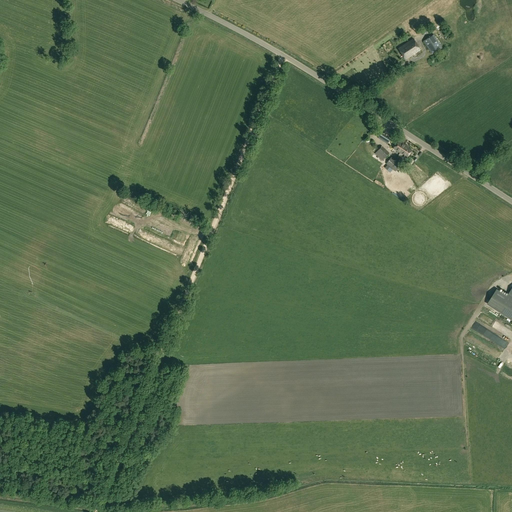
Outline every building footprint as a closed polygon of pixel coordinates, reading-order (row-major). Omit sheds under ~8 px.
[(444,26),(439,30),(446,38),(451,34),(444,26)] [(442,47),(434,34),(423,41),(431,54),(442,47)] [(399,48),(406,59),(421,49),(413,38),(399,48)] [(381,133),(379,137),(388,143),(391,139),(381,133)] [(393,148),(399,153),(403,147),(405,144),(398,140),(393,148)] [(401,153),(407,157),(412,150),(408,148),(409,147),(405,144),(403,147),(399,153),(400,154),(401,153)] [(389,153),(382,147),(376,154),(383,160),(389,153)] [(395,171),(400,165),(391,157),(386,163),(395,171)] [(511,289),(508,296),(496,289),(489,300),(511,314),(511,289)] [(470,333),(466,339),(490,353),(494,346),(470,333)]
